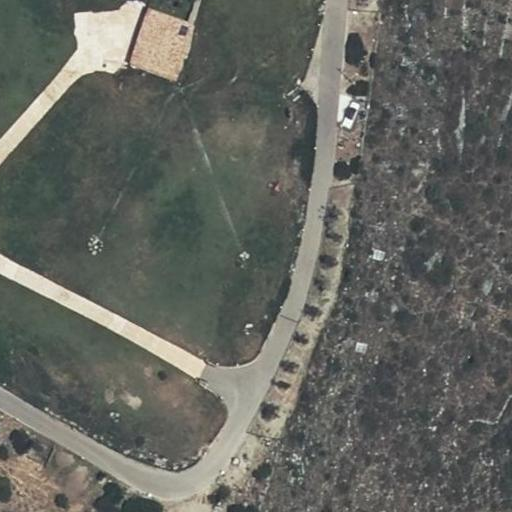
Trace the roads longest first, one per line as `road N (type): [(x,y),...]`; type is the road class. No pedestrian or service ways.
road 1 (residential): [(0,389),(144,481),(186,485),(215,462),(283,331),(310,241),(328,77)]
road 2 (unknown): [(239,415),(0,263)]
road 3 (unknown): [(0,143),(100,28)]
